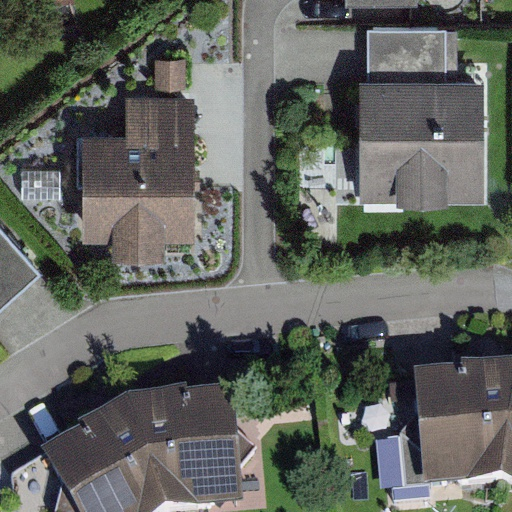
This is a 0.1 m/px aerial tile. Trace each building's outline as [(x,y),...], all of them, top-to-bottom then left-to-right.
[(461,26),(369,24),(366,191),(485,192),(487,70),(460,70),(461,26)] [(128,130),(90,130),(90,238),(199,238),(199,86),(128,86),(128,130)] [(0,307),(43,273),(0,219),(0,307)] [(511,364),(425,384),(437,484),(486,480),(511,486),(511,364)] [(182,404),(182,400),(129,403),(165,511),(243,511),(236,400),(182,404)] [(78,435),(81,440),(42,464),(71,511),(165,511),(129,403),(78,435)]
